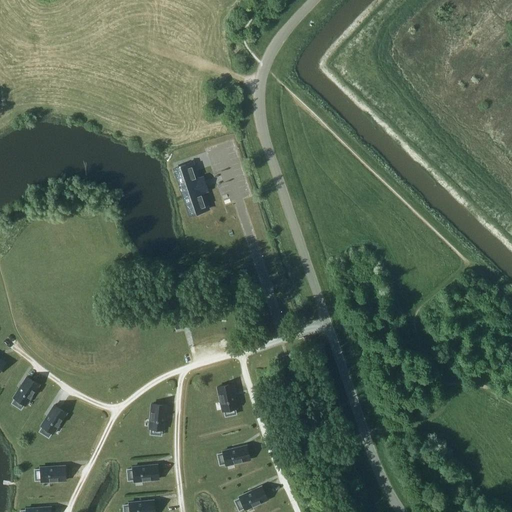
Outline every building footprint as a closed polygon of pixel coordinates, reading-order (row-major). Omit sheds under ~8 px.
[(189,215),(208,209),(192,162),(173,168),(189,215)] [(183,328),(180,315),(173,317),(176,329),(183,328)] [(13,397),(25,405),(38,385),(26,377),(13,397)] [(222,410),(236,407),(231,384),(217,387),(222,410)] [(149,428),(163,429),(165,405),(151,404),(149,428)] [(41,425),(53,433),(66,413),(54,405),(41,425)] [(233,408),(222,411),(223,416),(234,414),(233,408)] [(226,465),(249,459),(246,445),(222,451),(226,465)] [(134,481),(158,479),(156,464),(132,467),(134,481)] [(40,467),(41,482),(65,480),(64,466),(40,467)] [(267,499),(261,486),(239,496),(245,509),(267,499)] [(154,511),(153,500),(129,503),(129,511),(154,511)]
